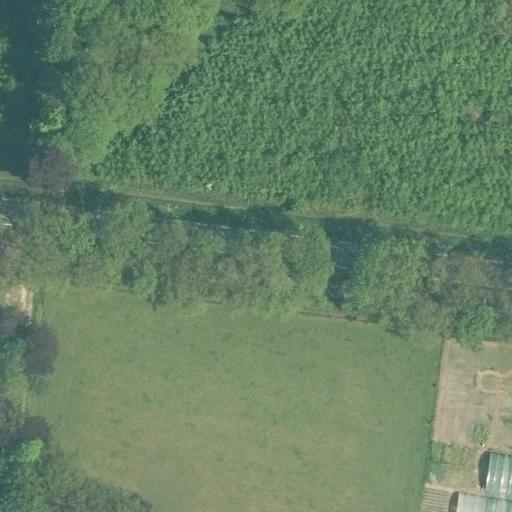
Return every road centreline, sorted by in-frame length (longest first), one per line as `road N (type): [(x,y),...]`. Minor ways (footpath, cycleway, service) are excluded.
road 1 (track): [(6,511),(31,251),(59,218),(69,0)]
road 2 (secondary): [(0,210),(511,278)]
